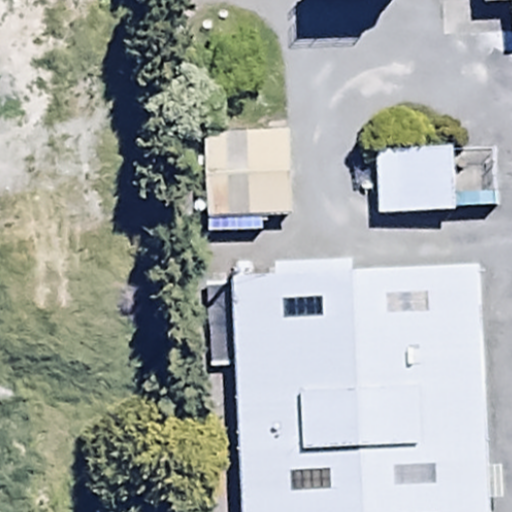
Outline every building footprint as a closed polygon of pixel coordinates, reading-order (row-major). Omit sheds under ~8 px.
[(0,0),(0,135),(64,132),(58,0),(0,0)] [(333,0),(333,8),(400,12),(400,0),(333,0)] [(287,138),(203,140),(204,225),(288,223),(287,138)] [(451,156),(373,160),(377,224),(455,219),(451,156)] [(94,199),(11,202),(13,248),(96,245),(94,199)] [(511,511),(511,284),(260,290),(264,511),(511,511)] [(0,511),(31,511),(39,409),(28,409),(29,394),(0,392),(0,511)]
